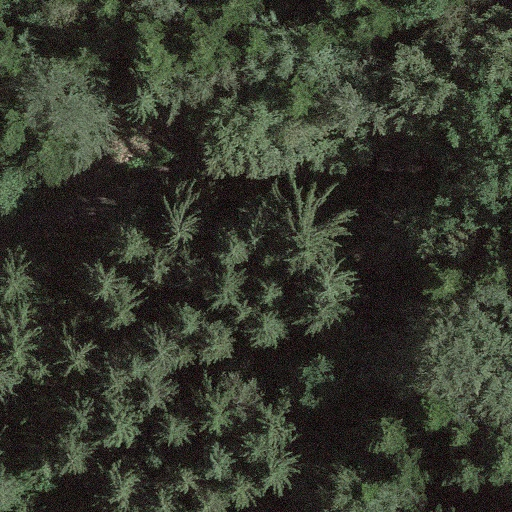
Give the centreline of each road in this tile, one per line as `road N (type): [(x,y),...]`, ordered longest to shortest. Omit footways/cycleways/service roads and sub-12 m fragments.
road 1 (track): [(502,0),(444,118),(323,129),(0,236)]
road 2 (track): [(444,118),(262,511)]
